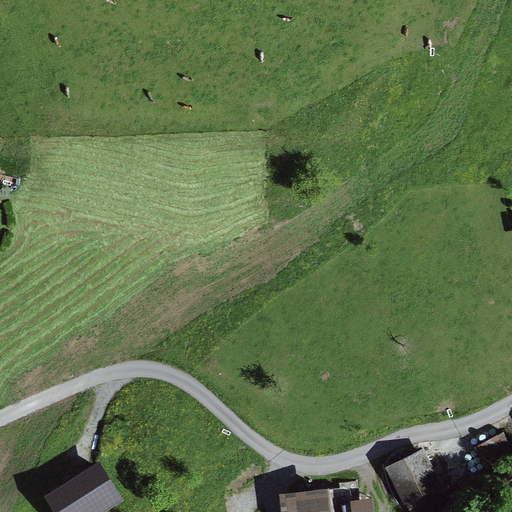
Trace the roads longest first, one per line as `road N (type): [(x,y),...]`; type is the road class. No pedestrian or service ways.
road 1 (unclassified): [(0,418),(105,375),(145,370),(174,377),(259,443),(301,464),(330,465),(511,404)]
road 2 (track): [(115,373),(86,455),(54,473)]
